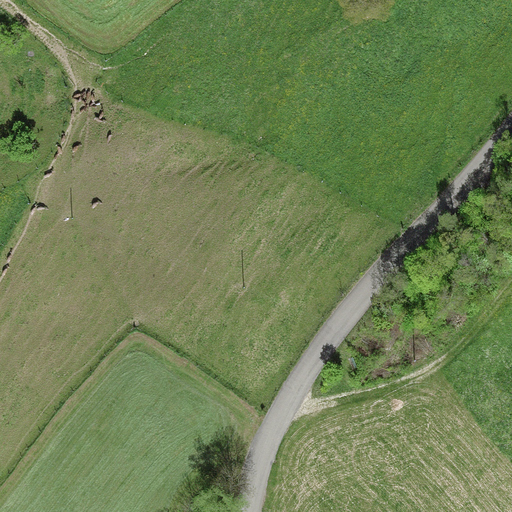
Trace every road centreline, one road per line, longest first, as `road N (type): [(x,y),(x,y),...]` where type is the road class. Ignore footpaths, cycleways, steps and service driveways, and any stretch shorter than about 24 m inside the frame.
road 1 (tertiary): [(250,511),(268,437),(331,333),(511,121)]
road 2 (track): [(291,397),(334,405),(423,375),(511,261)]
